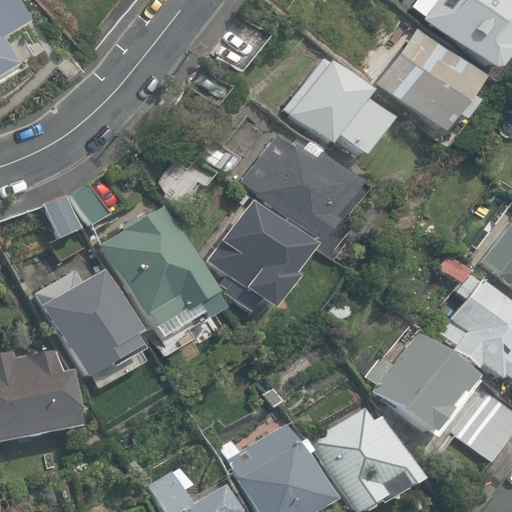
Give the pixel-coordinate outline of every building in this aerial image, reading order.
[(31,17),(20,0),(0,0),(0,70),(19,59),(3,34),(31,17)] [(259,0),(291,21),(305,0),(259,0)] [(511,54),(511,0),(436,0),(421,22),(495,77),(511,54)] [(486,83),(416,31),(375,86),(445,138),(486,83)] [(372,96),(328,63),(287,118),(330,149),(337,140),(366,162),(394,125),(366,104),(372,96)] [(312,164),(279,137),(240,184),(320,249),(338,227),(333,223),(361,189),(320,155),(312,164)] [(88,188),(70,199),(89,229),(107,218),(88,188)] [(42,208),(55,242),(80,232),(66,198),(42,208)] [(310,253),(249,207),(206,263),(254,299),(278,268),(291,278),(310,253)] [(218,297),(162,208),(97,248),(144,322),(176,302),(186,317),(218,297)] [(511,218),(477,263),(511,290),(511,218)] [(142,338),(104,271),(37,308),(83,388),(142,354),(135,342),(142,338)] [(511,380),(511,308),(479,283),(448,323),(466,336),(452,353),(478,372),(480,369),(501,384),(504,380),(509,384),(511,380)] [(414,334),(371,394),(437,441),(480,381),(414,334)] [(0,446),(83,430),(72,376),(60,378),(55,352),(16,360),(14,354),(0,356),(0,446)] [(511,411),(490,394),(452,440),(483,465),(511,428),(511,411)] [(363,409),(306,443),(347,511),(370,511),(388,502),(381,491),(401,479),(409,492),(420,485),(380,419),(373,424),(363,409)] [(281,420),(218,457),(250,511),(306,511),(328,500),(281,420)] [(237,511),(220,485),(175,511),(237,511)]
